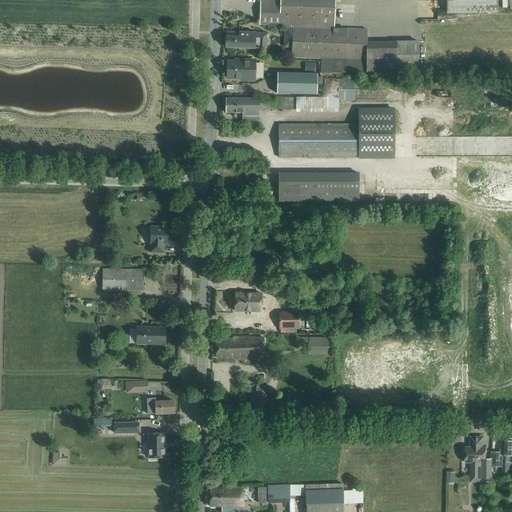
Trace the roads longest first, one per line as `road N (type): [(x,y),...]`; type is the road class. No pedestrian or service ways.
road 1 (unclassified): [(511,428),(200,431)]
road 2 (residential): [(200,431),(185,431),(190,183)]
road 3 (tertiary): [(200,431),(209,184)]
road 4 (unclassified): [(190,183),(0,178)]
road 5 (tertiary): [(209,184),(216,0)]
road 6 (residential): [(190,183),(195,0)]
